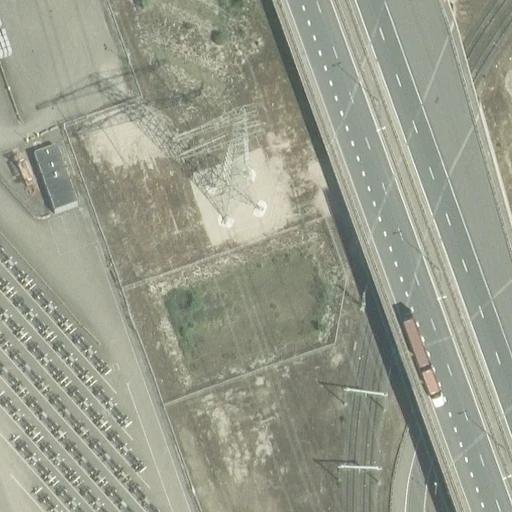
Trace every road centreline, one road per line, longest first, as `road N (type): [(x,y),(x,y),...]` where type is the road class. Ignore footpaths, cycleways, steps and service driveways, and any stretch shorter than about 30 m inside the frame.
road 1 (trunk): [(311,0),(493,511)]
road 2 (secondary): [(509,408),(365,0)]
road 3 (trunk): [(511,324),(459,372),(441,403),(413,511)]
road 4 (unknown): [(0,108),(27,118),(48,103),(64,0)]
